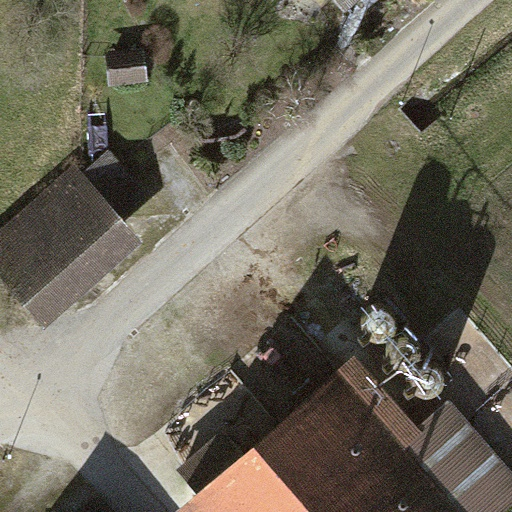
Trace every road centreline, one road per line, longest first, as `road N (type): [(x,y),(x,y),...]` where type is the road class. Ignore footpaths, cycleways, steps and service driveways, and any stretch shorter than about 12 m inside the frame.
road 1 (track): [(483,0),(316,154),(0,413)]
road 2 (residential): [(139,511),(30,381)]
